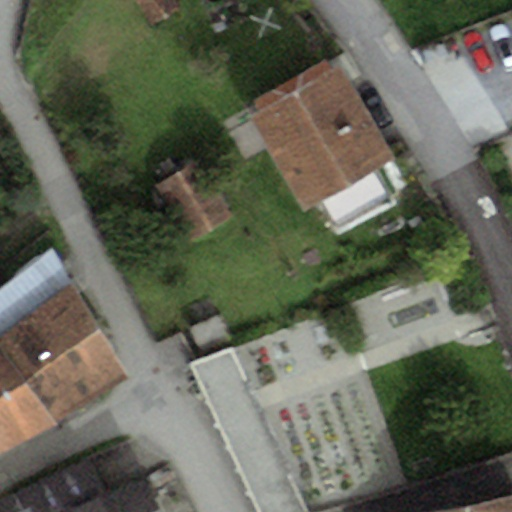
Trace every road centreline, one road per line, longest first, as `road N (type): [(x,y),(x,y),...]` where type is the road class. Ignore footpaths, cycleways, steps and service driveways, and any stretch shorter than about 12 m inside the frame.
road 1 (residential): [(0,71),(226,511)]
road 2 (residential): [(511,291),(432,134),(337,0)]
